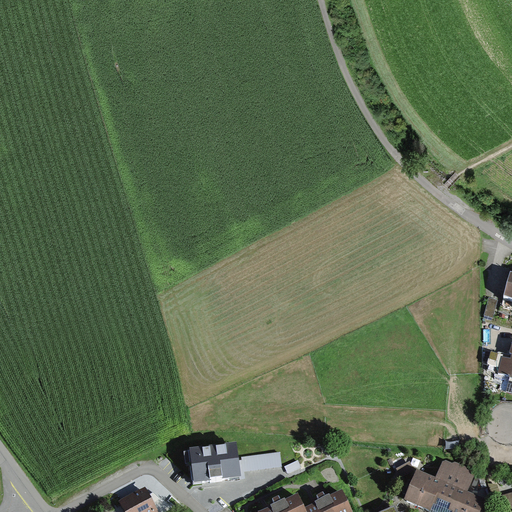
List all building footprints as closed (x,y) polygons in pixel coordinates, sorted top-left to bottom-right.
[(498,300),(489,297),(484,316),(492,318),(498,300)] [(511,342),(509,354),(498,351),(497,352),(492,351),(486,369),(510,376),(505,391),(511,393),(511,342)] [(238,460),(236,442),(189,448),(189,451),(183,452),(184,466),(192,465),(193,481),(240,476),(238,460)] [(241,460),(238,460),(240,476),(240,480),(246,479),(245,472),(282,468),(281,453),(241,457),(241,460)] [(417,469),(405,499),(430,510),(429,511),(481,511),(487,497),(469,490),(476,470),(456,462),(453,463),(446,460),(442,461),(436,476),(417,469)] [(298,461),(285,467),(288,474),(302,468),(298,461)] [(414,470),(409,461),(396,468),(401,477),(414,470)] [(146,488),(120,501),(125,511),(158,511),(149,494),(146,488)] [(299,494),(260,511),(353,511),(343,491),(306,508),(299,494)] [(149,494),(158,511),(169,506),(154,492),(149,494)]
